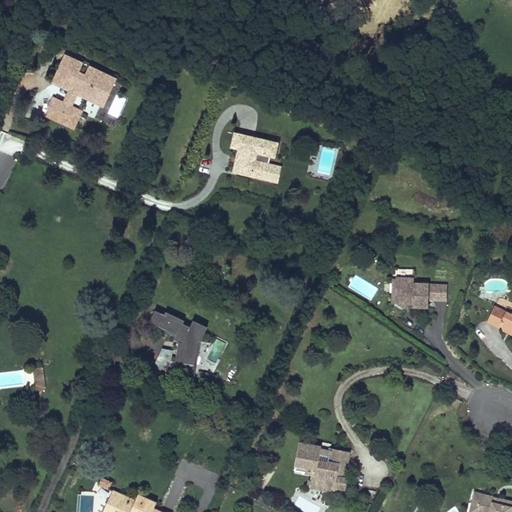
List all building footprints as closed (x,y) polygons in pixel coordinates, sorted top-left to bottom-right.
[(109,77),(68,60),(57,85),(99,102),(109,77)] [(115,79),(109,77),(99,102),(105,105),(115,79)] [(62,122),(68,107),(57,102),(51,118),(62,122)] [(84,114),(68,107),(62,122),(78,129),(84,114)] [(268,167),(270,158),(273,159),(276,146),(254,141),(255,137),(236,133),(235,136),(234,136),(231,150),(238,151),(236,160),(240,161),(239,166),(235,165),(233,174),(268,182),(271,168),(268,167)] [(275,184),(278,169),(271,168),(268,182),(275,184)] [(430,288),(430,286),(414,287),(414,281),(397,281),(397,287),(397,292),(400,292),(400,298),(392,298),(393,308),(398,308),(402,313),(409,307),(414,307),(414,311),(430,311),(430,303),(430,288)] [(448,302),(447,288),(430,288),(430,303),(448,302)] [(511,304),(509,303),(503,314),(511,317),(511,315),(511,304)] [(511,315),(511,317),(503,314),(496,310),(489,325),(504,332),(505,329),(511,332),(511,315)] [(202,347),(206,338),(192,332),(191,333),(156,317),(151,328),(160,332),(159,334),(177,343),(176,346),(180,348),(176,367),(174,367),(172,378),(184,380),(186,374),(187,375),(188,370),(195,371),(199,347),(202,347)] [(206,338),(208,333),(194,326),(192,332),(206,338)] [(154,375),(172,378),(174,367),(173,366),(175,357),(163,354),(154,375)] [(45,392),(44,379),(35,379),(36,387),(30,393),(36,400),(45,392)] [(349,470),(351,456),(306,448),(301,476),(316,479),(316,484),(326,486),(325,489),(340,492),(348,493),(349,484),(346,484),(343,483),(346,469),(349,470)] [(98,485),(110,489),(112,480),(101,476),(98,485)] [(316,484),(314,493),(339,497),(340,492),(325,489),(326,486),(316,484)] [(115,494),(110,504),(116,507),(121,497),(115,494)] [(511,511),(511,503),(478,494),(475,503),(480,505),(478,511),(511,511)] [(105,511),(156,511),(153,510),(155,507),(138,498),(134,504),(121,497),(116,507),(110,504),(105,511)]
